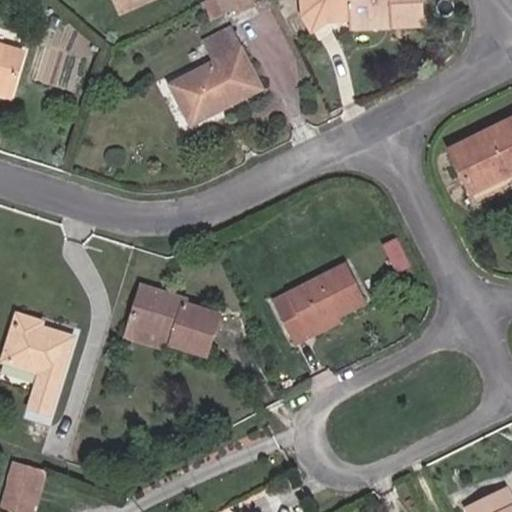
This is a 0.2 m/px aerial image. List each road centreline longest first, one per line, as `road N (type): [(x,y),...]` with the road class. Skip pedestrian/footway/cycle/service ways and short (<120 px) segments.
road 1 (residential): [(475,314),(460,330),(323,400),(310,418),(311,440),(341,480),(375,479),(511,405)]
road 2 (residential): [(0,181),(156,224),(184,219),(380,130)]
road 3 (residential): [(380,130),(475,314)]
road 4 (residential): [(380,130),(511,55)]
